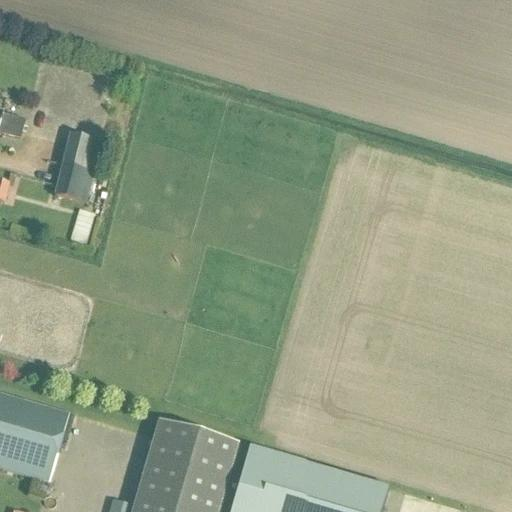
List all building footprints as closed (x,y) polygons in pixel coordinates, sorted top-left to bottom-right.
[(0,138),(20,143),(25,124),(1,118),(2,115),(0,114),(0,138)] [(70,138),(62,169),(93,177),(102,141),(96,139),(95,144),(70,138)] [(93,177),(62,169),(54,200),(85,208),(93,177)] [(0,206),(3,207),(8,188),(0,185),(0,206)] [(80,213),(71,243),(85,248),(94,217),(80,213)] [(0,472),(49,487),(69,419),(0,398),(0,472)] [(218,511),(237,449),(158,426),(133,511),(218,511)] [(384,511),(389,495),(247,454),(230,511),(384,511)]
